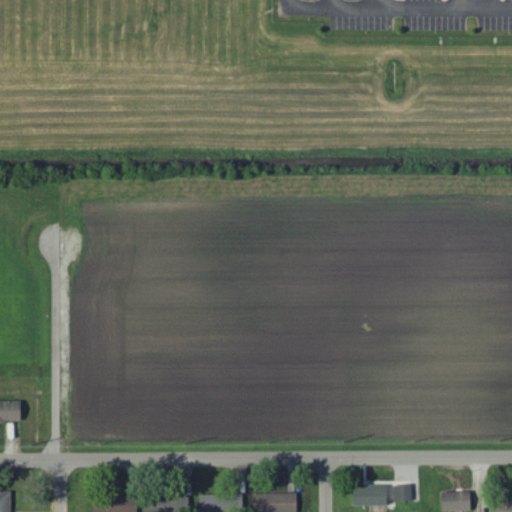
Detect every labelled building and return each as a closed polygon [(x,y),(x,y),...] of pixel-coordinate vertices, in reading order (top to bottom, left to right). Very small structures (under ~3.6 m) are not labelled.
[(0,423),(24,423),(24,401),(0,401),(0,423)] [(397,485),(397,503),(415,503),(415,485),(397,485)] [(354,506),(392,506),(392,486),(354,486),(354,506)] [(446,511),(474,511),(474,492),(445,493),(446,511)] [(299,511),(300,495),(256,494),(255,511),(299,511)] [(202,511),(244,511),(244,495),(201,496),(202,511)] [(96,511),(139,511),(139,496),(96,499),(96,511)] [(191,511),(191,497),(148,497),(148,511),(191,511)]
